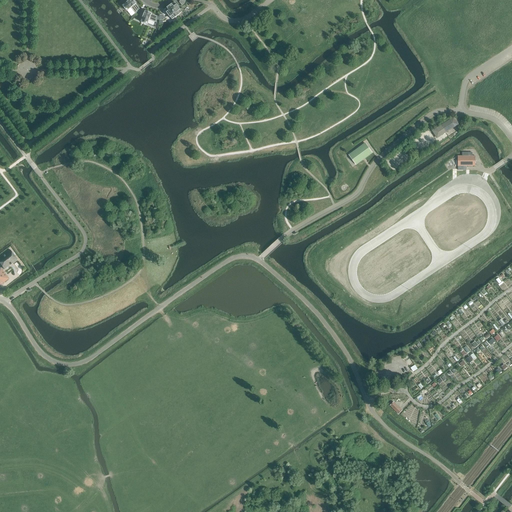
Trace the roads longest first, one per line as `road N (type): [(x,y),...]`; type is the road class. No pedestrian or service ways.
road 1 (unclassified): [(258,259),(232,257),(74,364),(48,358),(0,299)]
road 2 (unclassified): [(369,406),(330,329),(258,259)]
road 3 (unclassified): [(511,138),(492,118),(460,110),(469,76),(511,48)]
